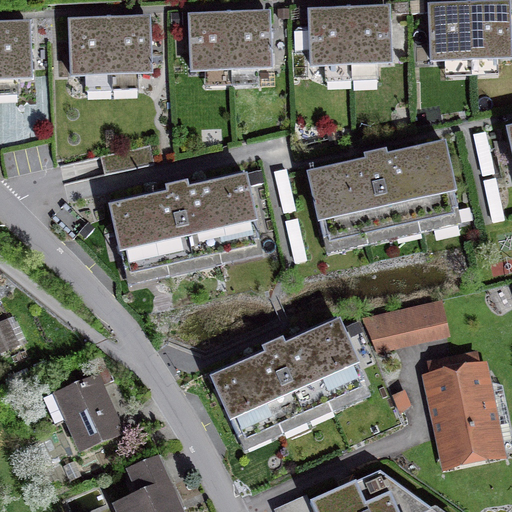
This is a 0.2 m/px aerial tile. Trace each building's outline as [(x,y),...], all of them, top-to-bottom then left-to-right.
[(471,60),(511,58),(509,6),(469,8),(469,15),(471,60)] [(431,62),(471,60),(469,15),(469,8),(429,9),(431,62)] [(349,13),(349,20),(351,65),(391,63),(389,11),(349,13)] [(311,67),(351,65),(349,20),(349,13),(309,14),(311,67)] [(229,18),(229,25),(231,70),(271,69),(269,16),(229,18)] [(191,72),(231,70),(229,25),(229,18),(189,19),(191,72)] [(109,23),(109,30),(111,75),(151,73),(149,21),(109,23)] [(71,77),(111,75),(109,30),(109,23),(69,24),(71,77)] [(0,27),(0,79),(31,79),(29,26),(0,27)] [(442,144),(308,174),(324,242),(458,212),(442,144)] [(244,175),(110,205),(125,273),(259,243),(244,175)] [(438,305),(364,322),(377,352),(445,337),(438,305)] [(336,321),(210,377),(238,440),(364,384),(336,321)] [(0,352),(16,346),(6,323),(0,325),(0,352)] [(450,463),(494,453),(482,397),(491,396),(485,371),(433,382),(450,463)] [(121,434),(96,380),(56,398),(81,452),(121,434)] [(158,461),(130,474),(141,497),(118,508),(119,511),(177,511),(166,487),(169,486),(158,461)] [(429,511),(380,475),(296,511),(429,511)]
